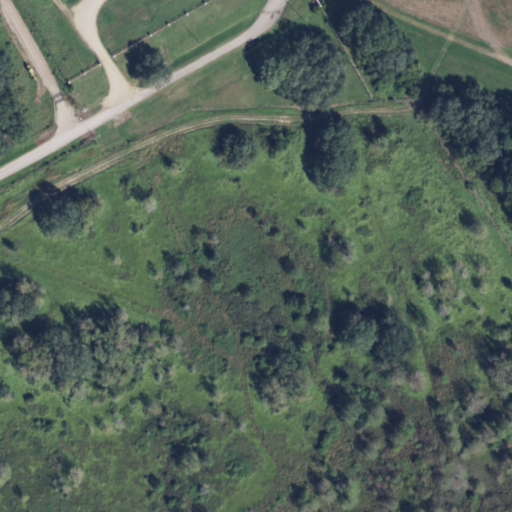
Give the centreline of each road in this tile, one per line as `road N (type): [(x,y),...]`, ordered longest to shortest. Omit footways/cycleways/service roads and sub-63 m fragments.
road 1 (residential): [(72,130),(300,0)]
road 2 (residential): [(368,0),(511,59)]
road 3 (track): [(72,130),(0,0)]
